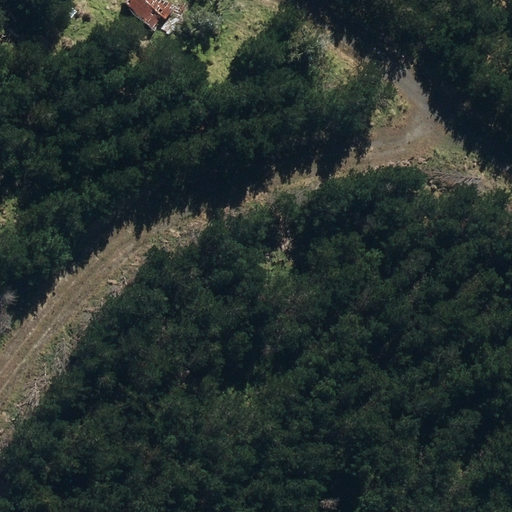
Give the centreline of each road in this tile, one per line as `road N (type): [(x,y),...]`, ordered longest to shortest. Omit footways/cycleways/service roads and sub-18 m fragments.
road 1 (track): [(471,128),(203,198),(0,384)]
road 2 (track): [(511,153),(264,0)]
